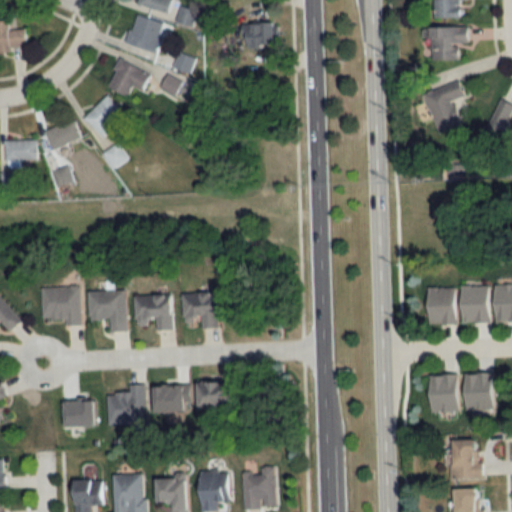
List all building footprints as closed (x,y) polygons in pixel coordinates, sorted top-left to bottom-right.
[(141,0),(140,3),(171,13),(174,0),(141,0)] [(439,0),(440,18),(469,18),(469,0),(439,0)] [(130,42),(159,51),(167,22),(138,14),(130,42)] [(11,30),(11,20),(0,20),(0,50),(30,49),(29,29),(11,30)] [(250,48),(279,48),(279,24),(250,24),(250,48)] [(435,27),(435,60),(461,60),(461,43),(471,43),(471,27),(435,27)] [(135,85),(145,90),(153,74),(123,58),(109,85),(129,96),(135,85)] [(441,132),(469,122),(461,99),(468,96),(463,80),(427,92),(441,132)] [(111,119),(122,110),(110,96),(86,116),(104,137),(117,127),(111,119)] [(48,131),(55,150),(84,138),(77,120),(48,131)] [(39,159),(39,140),(8,140),(8,166),(23,166),(23,159),(39,159)] [(104,153),(115,168),(129,158),(119,143),(104,153)] [(67,180),(73,179),(71,166),(56,170),(59,185),(68,183),(67,180)] [(21,187),(21,172),(4,172),(4,187),(21,187)] [(44,287),(45,317),(67,316),(68,325),(84,324),(82,285),(44,287)] [(455,287),(427,287),(427,324),(455,324),(455,287)] [(92,318),(113,318),(113,330),(129,330),(128,289),(91,290),(92,318)] [(0,323),(5,320),(13,330),(24,320),(0,291),(0,323)] [(205,327),(222,326),(221,291),(185,291),(186,321),(205,320),(205,327)] [(175,293),(137,294),(138,323),(158,322),(158,329),(176,328),(175,293)] [(463,374),(463,410),(493,410),(493,374),(463,374)] [(456,376),(428,376),(428,412),(456,412),(456,376)] [(203,380),(203,407),(244,407),(244,380),(203,380)] [(0,422),(6,421),(0,404),(0,400),(10,397),(4,381),(0,383),(0,422)] [(110,392),(111,424),(149,422),(147,383),(132,384),(132,391),(110,392)] [(482,460),(476,461),(476,440),(450,440),(451,478),(482,478),(482,460)] [(0,490),(8,490),(7,458),(0,458),(0,490)] [(246,473),(247,508),(280,507),(279,465),(264,466),(264,472),(246,473)] [(205,510),(222,510),(222,500),(233,500),(233,471),(205,471),(205,510)] [(117,474),(117,511),(148,511),(148,473),(117,474)] [(177,500),(177,510),(193,510),(193,477),(163,477),(163,500),(177,500)] [(79,511),(94,511),(95,504),(109,504),(109,478),(79,479),(79,511)] [(481,511),(480,488),(451,489),(452,511),(481,511)] [(0,511),(7,511),(8,496),(0,495),(0,511)]
